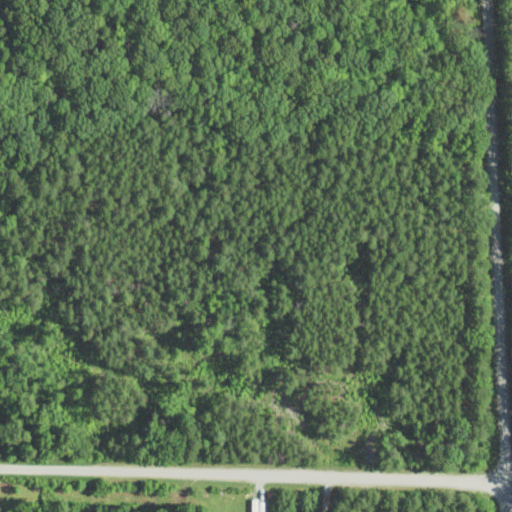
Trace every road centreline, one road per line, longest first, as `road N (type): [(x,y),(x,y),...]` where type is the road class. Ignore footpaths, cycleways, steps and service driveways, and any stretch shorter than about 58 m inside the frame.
road 1 (residential): [(510,511),(485,0)]
road 2 (residential): [(509,484),(0,468)]
